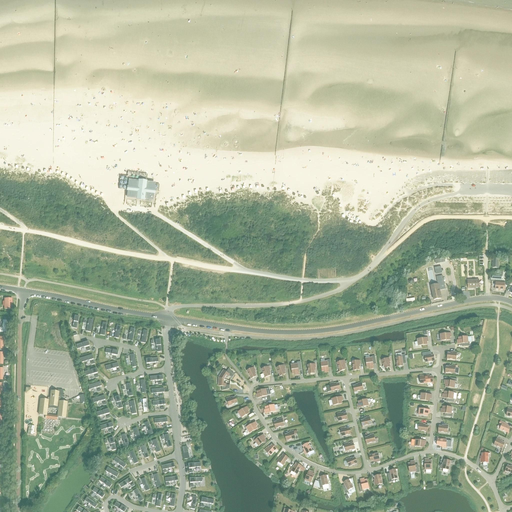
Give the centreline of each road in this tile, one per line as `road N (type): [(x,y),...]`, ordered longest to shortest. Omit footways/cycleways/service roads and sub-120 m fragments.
road 1 (unclassified): [(511,302),(479,298),(281,332),(23,290)]
road 2 (unclassified): [(17,511),(23,290)]
